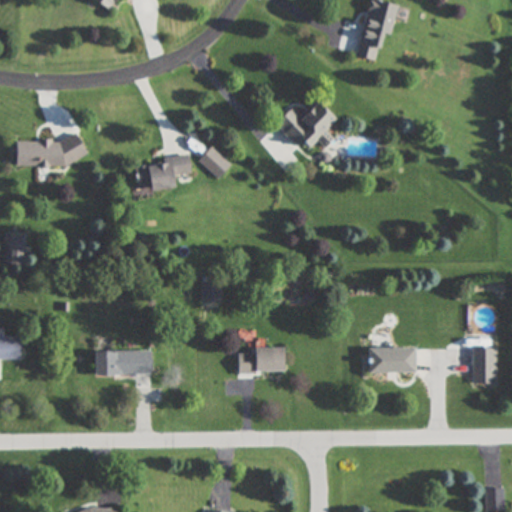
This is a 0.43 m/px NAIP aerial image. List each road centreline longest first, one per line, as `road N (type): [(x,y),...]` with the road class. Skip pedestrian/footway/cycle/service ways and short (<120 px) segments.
road 1 (residential): [(0,440),(511,434)]
road 2 (residential): [(242,0),(198,52),(153,74),(98,83),(0,77)]
